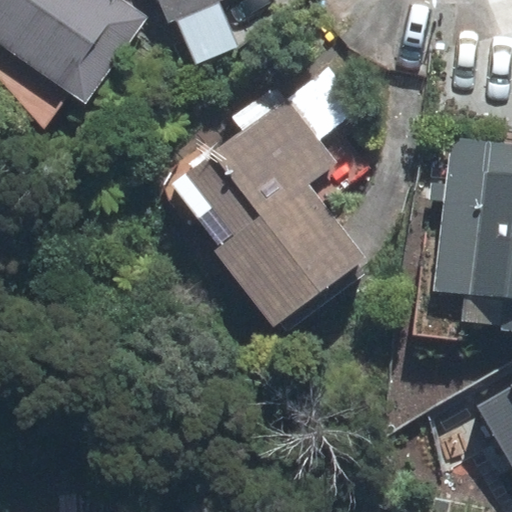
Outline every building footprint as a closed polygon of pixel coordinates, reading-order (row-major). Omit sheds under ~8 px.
[(111,0),(0,0),(0,58),(83,115),(146,24),(111,0)] [(257,0),(152,0),(167,32),(174,29),(194,74),(274,39),(257,0)] [(440,51),(432,125),(484,130),(492,57),(440,51)] [(207,269),(266,346),(363,272),(304,196),(335,172),(285,107),(236,144),(168,196),(195,231),(207,222),(230,251),(207,269)] [(511,151),(451,144),(444,193),(431,191),(429,206),(442,208),(431,299),(464,303),(460,332),(496,337),(496,343),(511,344),(511,151)]
